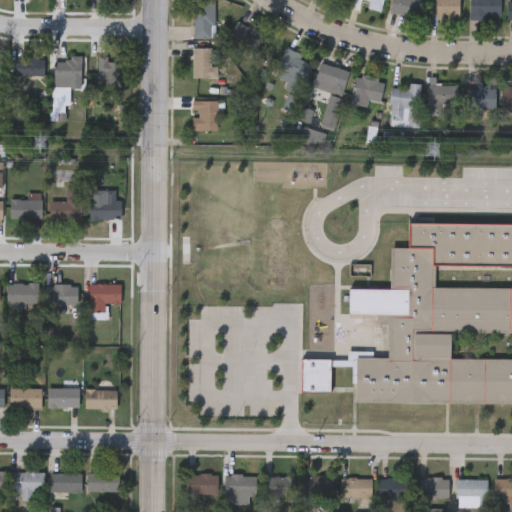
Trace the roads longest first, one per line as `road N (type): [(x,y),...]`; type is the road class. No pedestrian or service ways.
road 1 (tertiary): [(156,0),(149,511)]
road 2 (residential): [(0,445),(511,446)]
road 3 (residential): [(268,0),(285,11),(191,53),(511,54)]
road 4 (residential): [(0,26),(155,32)]
road 5 (residential): [(0,255),(152,255)]
